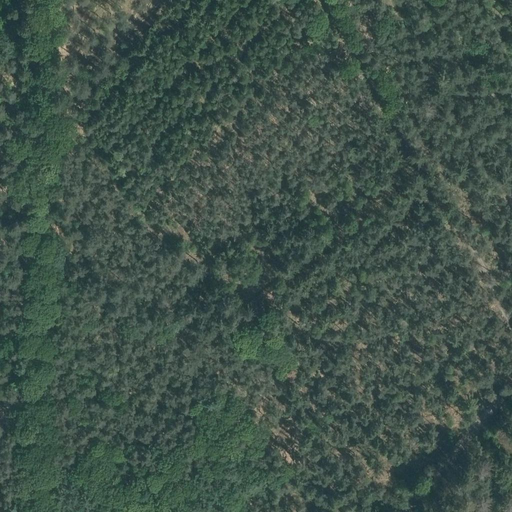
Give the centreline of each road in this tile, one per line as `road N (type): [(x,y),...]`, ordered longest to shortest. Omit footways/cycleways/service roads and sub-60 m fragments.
road 1 (track): [(44,0),(36,511)]
road 2 (track): [(511,324),(319,0)]
road 3 (track): [(402,511),(511,389)]
